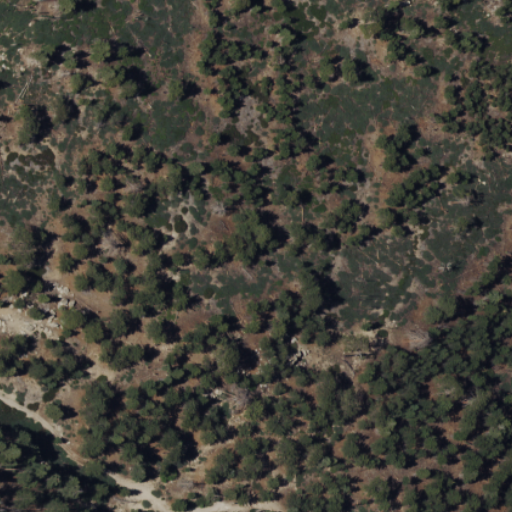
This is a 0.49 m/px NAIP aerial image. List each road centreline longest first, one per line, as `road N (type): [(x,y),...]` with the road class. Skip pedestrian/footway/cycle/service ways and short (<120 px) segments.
road 1 (track): [(141,489),(174,511),(269,503),(278,511),(489,504),(511,476)]
road 2 (track): [(0,398),(28,413),(96,478),(141,489)]
